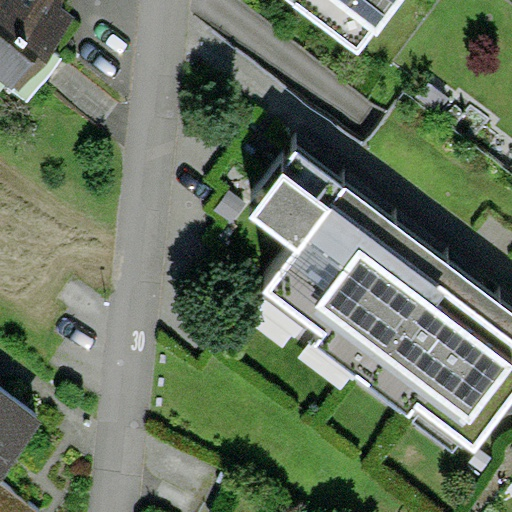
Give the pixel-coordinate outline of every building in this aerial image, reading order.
[(0,0),(0,55),(18,69),(73,0),(0,0)] [(332,0),(362,22),(377,0),(332,0)] [(511,378),(511,285),(294,124),(256,175),(301,209),(265,259),(272,264),(249,295),(452,445),(472,419),(478,423),(511,378)] [(0,462),(45,401),(0,368),(0,462)] [(0,511),(40,511),(45,505),(0,473),(0,511)]
